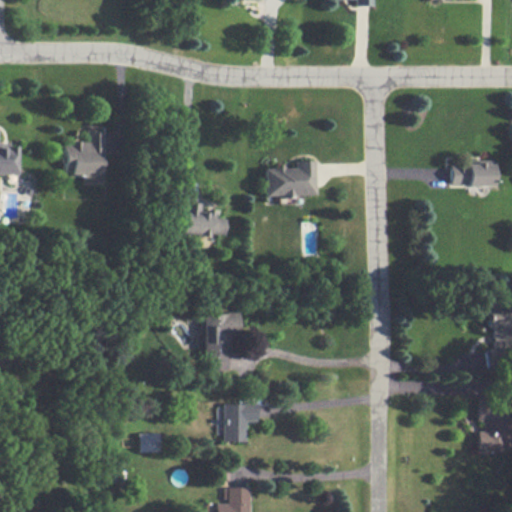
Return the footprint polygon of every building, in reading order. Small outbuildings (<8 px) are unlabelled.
[(102,183),(102,130),(83,130),(83,140),(69,140),(69,145),(62,145),(61,175),(82,175),(82,183),(102,183)] [(16,144),(0,143),(0,173),(16,174),(16,144)] [(260,168),(261,196),(312,194),(311,160),(291,161),(291,167),(260,168)] [(490,185),(489,161),(464,162),(464,164),(447,164),(447,186),(490,185)] [(220,235),(220,218),(211,217),(211,211),(196,210),(196,203),(178,202),(177,233),(220,235)] [(511,337),(511,302),(483,303),(483,327),(488,327),(488,349),(511,349),(511,338),(511,337)] [(224,370),(223,332),(234,332),(234,312),(200,313),(201,370),(224,370)] [(473,453),(503,454),(504,401),(473,400),(473,420),(479,421),(478,431),(474,431),(473,453)] [(253,420),(252,402),(218,404),(219,441),(242,440),(242,420),(253,420)] [(213,502),(213,511),(245,511),(245,486),(225,487),(225,502),(213,502)]
